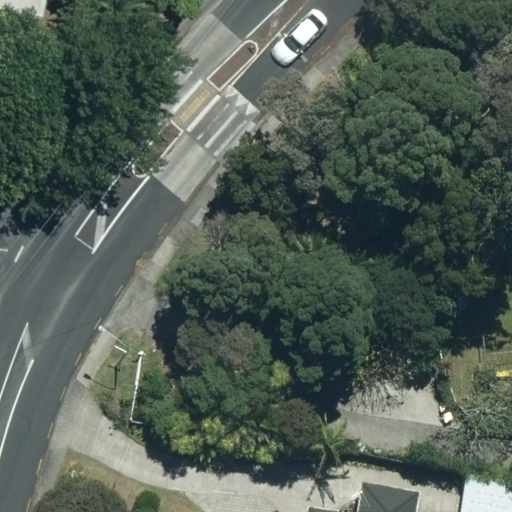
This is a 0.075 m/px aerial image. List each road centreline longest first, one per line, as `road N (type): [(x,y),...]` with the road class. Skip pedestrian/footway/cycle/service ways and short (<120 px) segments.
road 1 (tertiary): [(297,0),(147,165),(57,281)]
road 2 (tertiary): [(57,281),(12,384),(0,438)]
